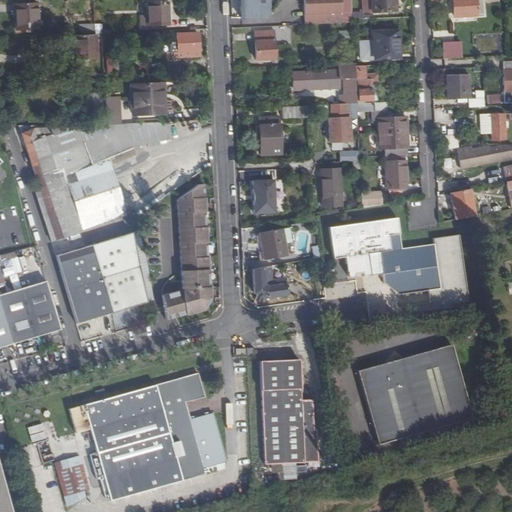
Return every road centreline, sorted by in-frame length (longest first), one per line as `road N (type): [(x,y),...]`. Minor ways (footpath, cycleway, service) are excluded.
road 1 (residential): [(219,0),(231,324)]
road 2 (unknown): [(231,324),(227,472),(97,511)]
road 3 (residential): [(0,388),(231,324)]
road 4 (residential): [(422,0),(435,223)]
road 5 (track): [(511,452),(385,485),(347,511)]
road 6 (residential): [(231,324),(357,304)]
